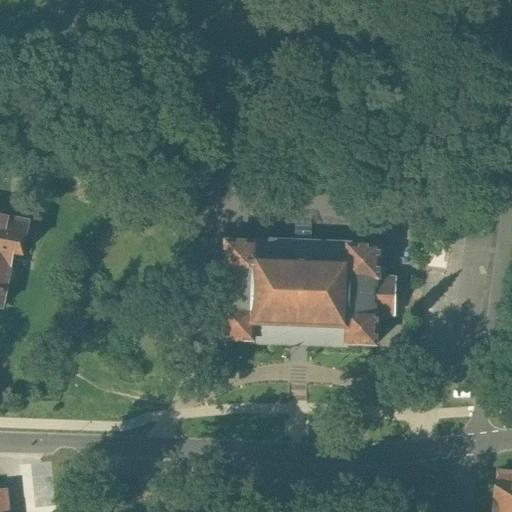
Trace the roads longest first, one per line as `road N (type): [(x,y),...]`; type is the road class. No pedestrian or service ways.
road 1 (residential): [(462,447),(374,456),(0,449)]
road 2 (residential): [(478,445),(511,195)]
